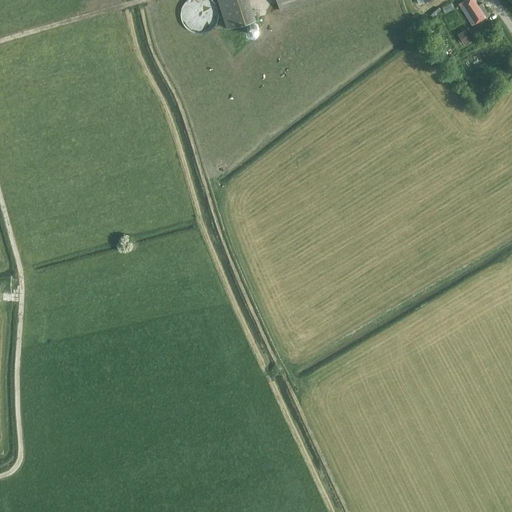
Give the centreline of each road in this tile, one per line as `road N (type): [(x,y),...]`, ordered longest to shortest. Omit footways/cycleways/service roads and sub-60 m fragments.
road 1 (track): [(0,195),(22,291),(20,460),(0,476)]
road 2 (track): [(143,0),(0,41)]
